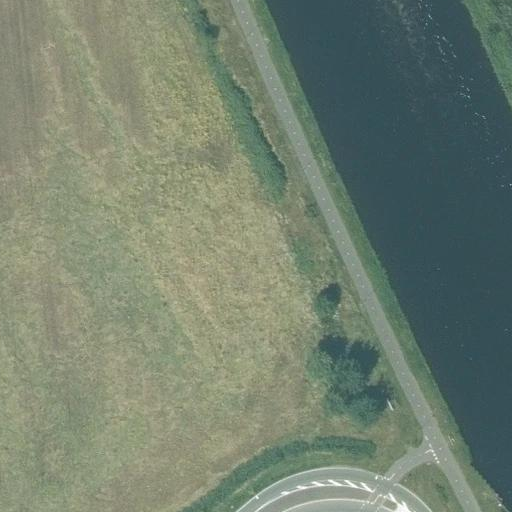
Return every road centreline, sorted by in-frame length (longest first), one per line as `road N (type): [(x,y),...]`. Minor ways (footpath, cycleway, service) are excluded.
road 1 (residential): [(470,511),(368,299),(241,0)]
road 2 (unclassified): [(420,511),(385,488),(345,477),(287,485),(245,511)]
